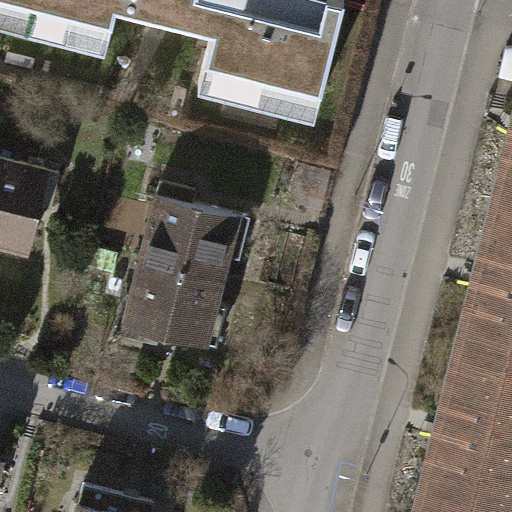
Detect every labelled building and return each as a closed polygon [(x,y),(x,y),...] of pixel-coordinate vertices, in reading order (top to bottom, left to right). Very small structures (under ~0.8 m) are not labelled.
[(332,0),(0,0),(0,17),(94,41),(104,0),(119,0),(204,21),(189,79),(306,108),(332,0)] [(511,117),(511,120),(472,273),(435,421),(413,506),(435,511),(505,511),(511,487),(511,117)] [(50,168),(0,155),(0,242),(18,247),(30,201),(41,204),(50,168)] [(240,213),(150,191),(117,320),(207,343),(240,213)] [(139,511),(144,497),(76,480),(68,511),(139,511)]
